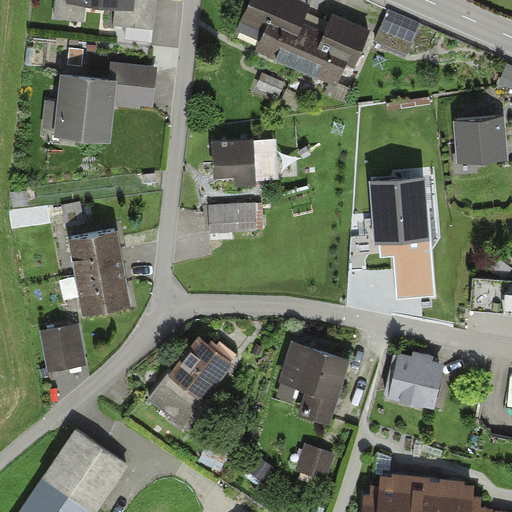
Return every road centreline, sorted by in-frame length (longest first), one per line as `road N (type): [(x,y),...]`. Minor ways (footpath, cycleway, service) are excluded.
road 1 (residential): [(162,304),(295,306),(511,347)]
road 2 (residential): [(191,0),(162,304)]
road 3 (residential): [(162,304),(137,346),(0,462)]
